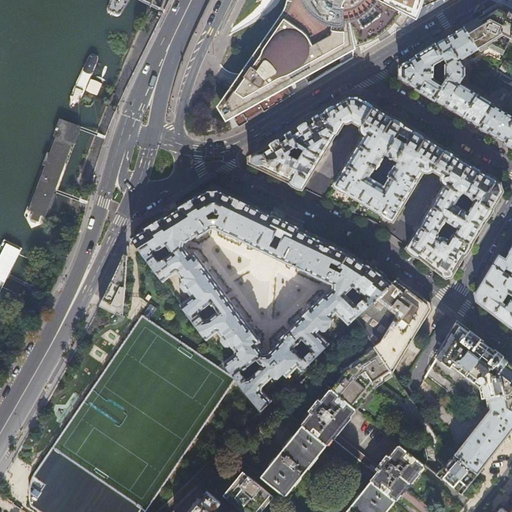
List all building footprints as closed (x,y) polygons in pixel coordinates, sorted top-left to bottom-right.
[(109,0),(106,10),(107,15),(117,20),(122,16),(129,0),(109,0)] [(290,0),(294,2),(286,14),(280,23),(265,47),(277,53),(296,83),(306,78),(339,59),(358,49),(358,46),(365,43),(376,38),(385,31),(390,27),(394,21),(403,27),(408,19),(410,15),(412,11),(415,1),(415,0),(290,0)] [(511,114),(494,104),(494,102),(461,82),(466,74),(466,67),(463,59),(487,45),(505,53),(511,38),(511,10),(500,5),(458,31),(457,30),(445,37),(445,38),(438,42),(437,42),(433,44),(434,45),(428,48),(425,50),(420,54),(419,53),(415,55),(416,56),(411,59),(411,58),(407,60),(408,61),(404,63),(403,63),(400,65),(400,78),(403,80),(403,79),(408,82),(407,83),(411,85),(411,84),(415,86),(415,87),(419,89),(425,92),(424,93),(428,95),(428,94),(433,98),(437,101),(437,100),(444,104),(444,105),(447,107),(447,106),(453,109),(452,110),(456,112),(456,111),(480,125),(479,126),(489,132),(490,131),(505,141),(511,145),(511,114)] [(277,53),(265,47),(248,74),(244,80),(240,87),(228,107),(236,120),(239,125),(241,127),(250,122),(250,121),(245,114),(260,104),(266,112),(287,100),(281,92),(289,88),(296,83),(277,53)] [(110,59),(105,57),(102,58),(100,62),(85,97),(83,106),(84,113),(88,112),(92,108),(111,65),(111,60),(110,59)] [(287,100),(294,95),(289,88),(281,92),(287,100)] [(357,124),(370,103),(360,97),(348,97),(251,156),(252,163),(304,188),(314,171),(336,133),(338,134),(345,122),(346,123),(347,123),(349,122),(350,122),(352,121),(357,124)] [(429,172),(431,172),(432,171),(433,170),(434,170),(438,172),(451,152),(370,103),(357,124),(362,127),(362,128),(362,129),(362,130),(362,131),(362,132),(363,133),(364,134),(365,135),(342,173),(335,184),(394,220),(419,180),(425,171),(426,172),(427,172),(428,172),(429,172)] [(245,114),(250,121),(266,112),(260,104),(245,114)] [(82,128),(59,121),(24,215),(31,230),(46,224),(82,128)] [(467,252),(492,210),(502,193),(499,181),(451,152),(438,172),(443,175),(443,177),(443,178),(443,179),(444,180),(445,182),(446,183),(416,233),(408,247),(445,275),(453,274),(467,252)] [(314,171),(304,188),(315,193),(324,177),(314,171)] [(335,184),(324,177),(315,193),(377,223),(398,239),(405,226),(394,220),(335,184)] [(285,372),(288,375),(299,365),(303,370),(306,367),(330,342),(318,329),(321,327),(324,329),(327,328),(331,324),(332,320),(334,318),(332,316),(337,310),(350,322),(356,316),(393,282),(384,276),(385,274),(376,267),(367,261),(367,262),(348,250),(316,235),(301,227),(304,221),(275,207),(272,214),(250,203),(220,189),(208,190),(200,195),(199,194),(178,207),(179,208),(172,212),(166,216),(165,215),(144,228),(145,229),(132,237),(157,270),(165,280),(178,271),(185,280),(182,281),(182,285),(187,291),(190,291),(193,295),(182,304),(209,339),(220,331),(223,335),(223,340),(228,346),(231,346),(233,345),(237,350),(236,354),(226,362),(237,378),(242,383),(263,409),(273,399),(264,389),(264,385),(274,375),(276,377),(279,377),(285,372)] [(405,226),(398,239),(408,247),(416,233),(405,226)] [(29,250),(20,245),(15,255),(9,253),(0,270),(0,274),(3,276),(0,281),(0,294),(5,297),(29,250)] [(511,248),(510,251),(511,251),(507,258),(501,254),(495,263),(511,274),(511,248)] [(110,283),(100,305),(116,312),(119,307),(124,305),(125,290),(126,277),(127,252),(124,252),(119,265),(110,283)] [(141,267),(149,263),(146,258),(138,263),(141,267)] [(141,267),(126,277),(125,290),(155,271),(150,262),(149,263),(141,267)] [(478,301),(511,326),(511,299),(508,304),(504,301),(510,292),(511,293),(511,274),(495,263),(485,278),(477,293),(478,301)] [(390,368),(393,372),(432,308),(431,302),(398,277),(393,282),(356,316),(373,342),(390,368)] [(146,511),(237,378),(226,362),(220,366),(144,314),(33,477),(30,487),(29,492),(30,498),(32,505),(42,511),(146,511)] [(482,397),(489,395),(505,392),(501,371),(508,362),(462,326),(455,328),(436,358),(468,378),(482,397)] [(350,361),(329,386),(332,388),(350,403),(359,393),(362,396),(371,385),(379,376),(390,368),(373,342),(349,360),(350,361)] [(470,397),(482,397),(468,378),(436,358),(430,368),(470,397)] [(511,409),(511,364),(508,362),(501,371),(505,392),(508,408),(511,409)] [(422,384),(418,390),(431,400),(435,394),(422,384)] [(323,399),(332,388),(329,386),(320,396),(323,399)] [(336,432),(356,408),(355,408),(350,403),(332,388),(323,399),(320,396),(308,412),(311,414),(303,424),(327,444),(334,435),(336,432)] [(490,408),(454,453),(478,473),(485,464),(487,461),(502,443),(507,436),(511,430),(511,409),(508,408),(505,392),(489,395),(490,408)] [(359,393),(350,403),(355,408),(361,401),(362,400),(363,399),(363,398),(363,397),(362,396),(359,393)] [(311,414),(308,412),(300,422),(303,424),(311,414)] [(327,444),(303,424),(262,475),(286,495),(327,444)] [(376,468),(377,466),(336,432),(334,435),(376,468)] [(378,470),(376,468),(334,435),(327,444),(371,480),(378,470)] [(409,483),(424,464),(400,445),(390,457),(386,454),(377,466),(376,468),(378,470),(371,480),(395,500),(409,483)] [(454,453),(453,452),(436,474),(442,479),(446,481),(462,494),(471,481),(478,473),(454,453)] [(245,511),(256,511),(272,494),(245,470),(239,476),(242,478),(227,496),(245,511)] [(242,478),(239,476),(224,494),(227,496),(242,478)] [(385,511),(395,500),(371,480),(345,511),(385,511)] [(208,490),(189,511),(233,511),(231,510),(228,511),(216,511),(218,510),(215,508),(221,501),(208,490)] [(261,511),(275,496),(272,494),(256,511),(261,511)]
